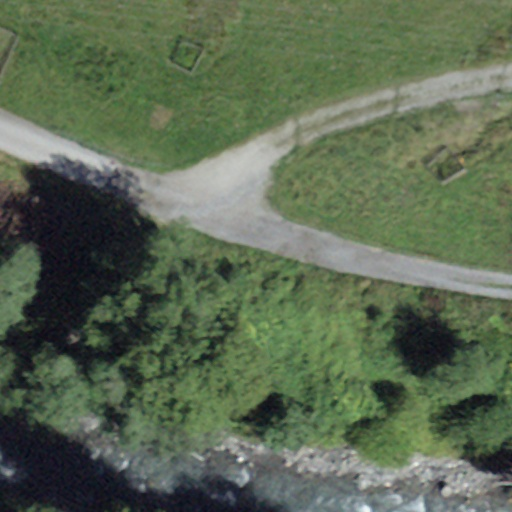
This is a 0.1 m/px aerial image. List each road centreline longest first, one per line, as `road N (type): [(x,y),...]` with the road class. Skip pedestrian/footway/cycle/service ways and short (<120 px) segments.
road 1 (track): [(511,283),(349,259),(0,132)]
road 2 (track): [(511,84),(327,116),(255,151),(221,186),(211,212)]
